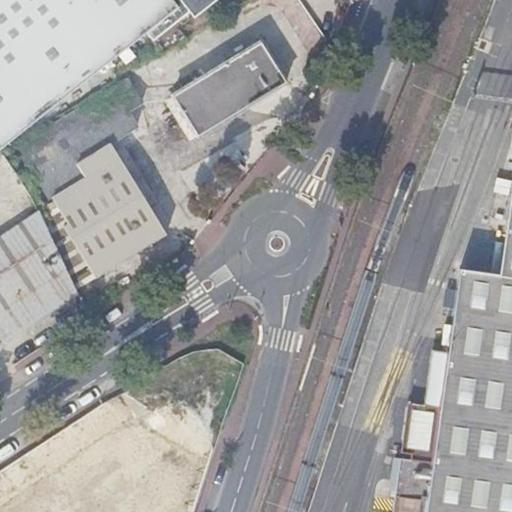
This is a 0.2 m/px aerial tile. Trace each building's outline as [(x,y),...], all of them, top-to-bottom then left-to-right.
[(0,0),(0,150),(1,150),(148,34),(155,42),(192,12),(196,17),(216,1),(214,0),(0,0)] [(258,99),(284,83),(261,41),(172,95),(196,136),(258,99)] [(132,88),(124,77),(17,142),(25,155),(132,88)] [(142,105),(132,88),(25,155),(65,222),(60,225),(92,276),(164,233),(152,213),(110,144),(136,128),(128,114),(142,105)] [(511,511),(511,199),(502,272),(460,266),(431,460),(401,457),(392,511),(511,511)] [(0,339),(3,343),(78,293),(38,211),(0,236),(0,339)] [(194,511),(209,441),(161,464),(149,440),(180,426),(107,410),(0,461),(24,511),(42,511),(73,498),(79,511),(194,511)]
